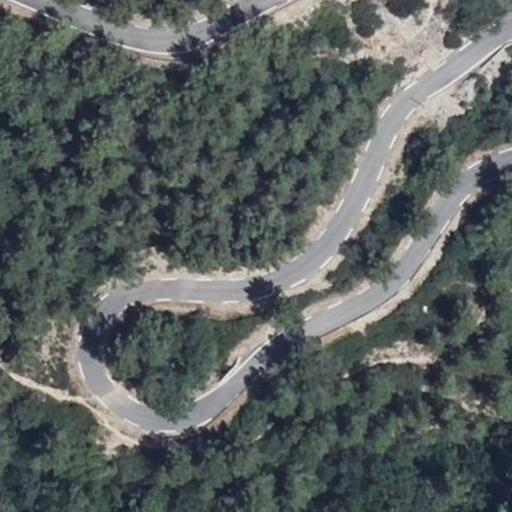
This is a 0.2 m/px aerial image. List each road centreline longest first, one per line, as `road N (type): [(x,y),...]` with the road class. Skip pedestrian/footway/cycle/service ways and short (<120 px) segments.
road 1 (tertiary): [(511,25),(401,103),(356,200),(315,259),(251,286),(123,293),(96,315),(87,348),(106,387),(139,413),(163,420),(199,413),(285,342),(384,289),(462,181),(511,158)]
road 2 (tertiary): [(44,0),(128,33),(174,41),(260,0)]
